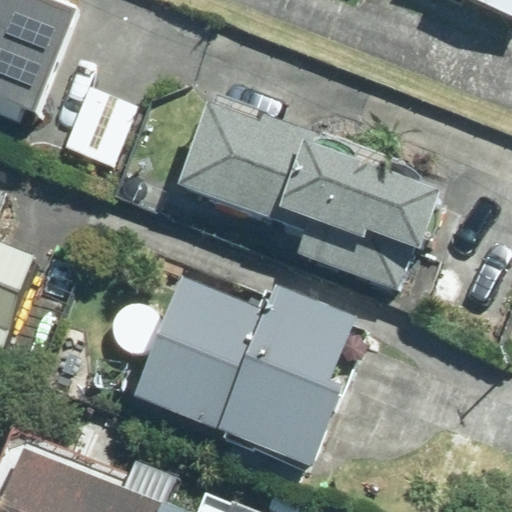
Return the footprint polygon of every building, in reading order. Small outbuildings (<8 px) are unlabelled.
[(0,0),(0,78),(45,99),(89,0),(0,0)] [(511,0),(419,0),(420,0),(461,20),(458,26),(511,50),(511,0)] [(96,83),(72,144),(114,159),(138,100),(96,83)] [(219,91),(188,168),(315,219),(307,241),(405,281),(447,174),(273,103),(270,112),(219,91)] [(0,341),(4,344),(22,307),(13,304),(39,246),(0,228),(0,341)] [(190,270),(143,385),(319,456),(353,374),(339,367),(364,306),(285,272),(272,304),(190,270)] [(25,320),(7,354),(37,371),(56,336),(25,320)] [(19,431),(0,477),(0,511),(165,511),(175,492),(185,468),(142,451),(131,478),(19,431)] [(165,511),(223,511),(175,492),(165,511)]
